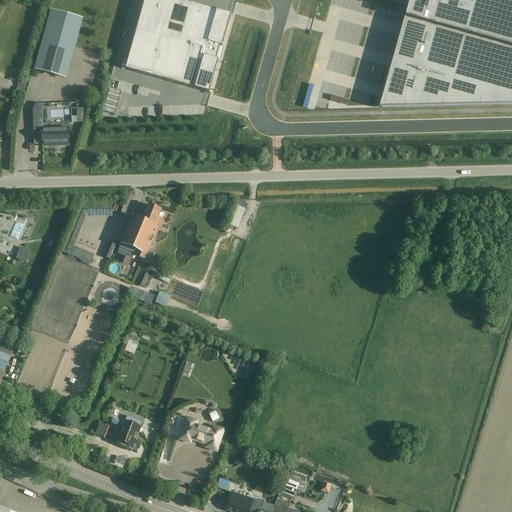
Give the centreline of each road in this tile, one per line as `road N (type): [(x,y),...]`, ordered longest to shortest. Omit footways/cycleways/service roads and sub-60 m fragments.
road 1 (unclassified): [(0,184),(511,172)]
road 2 (unclassified): [(285,0),(254,109),(269,130),(511,125)]
road 3 (tertiary): [(173,510),(0,439)]
road 4 (residential): [(0,463),(97,498),(173,510)]
